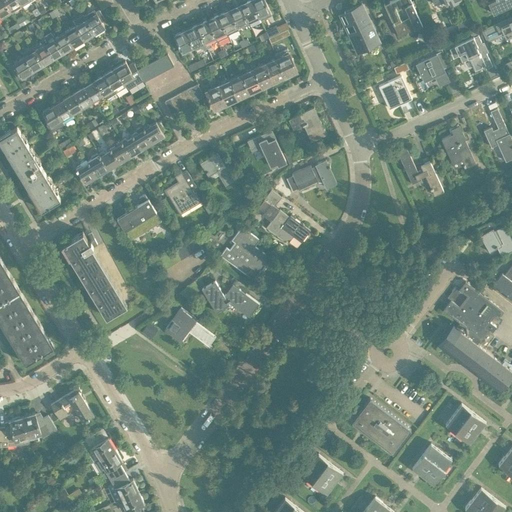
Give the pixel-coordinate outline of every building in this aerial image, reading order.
[(3,0),(0,0),(0,13),(1,16),(10,10),(3,0)] [(3,0),(10,10),(22,3),(20,0),(3,0)] [(111,0),(103,0),(98,3),(102,9),(113,2),(111,0)] [(251,0),(248,0),(240,4),(248,20),(258,15),(251,0)] [(270,10),(265,0),(251,0),(258,15),(260,19),(271,14),(270,10)] [(398,35),(406,32),(406,31),(414,27),(414,28),(422,24),(425,22),(422,17),(419,18),(414,6),(416,5),(414,1),(412,2),(410,0),(391,0),(384,4),(398,35)] [(511,0),(490,0),(489,1),(494,12),(511,3),(511,0)] [(348,32),(357,51),(379,41),(362,3),(344,11),(350,23),(353,21),(356,28),(348,32)] [(240,4),(229,9),(237,25),(248,20),(240,4)] [(101,21),(105,19),(99,8),(95,10),(94,9),(84,15),(94,32),(104,26),(101,21)] [(229,9),(218,14),(226,30),(228,34),(238,29),(237,25),(229,9)] [(20,26),(30,20),(26,12),(16,19),(17,21),(20,26)] [(94,32),(84,15),(83,13),(72,20),(75,25),(84,38),(94,32)] [(226,30),(218,14),(207,19),(216,39),(217,40),(228,35),(228,34),(226,30)] [(511,14),(481,29),(487,42),(505,33),(505,34),(506,36),(511,32),(511,14)] [(39,25),(45,22),(42,16),(36,20),(39,25)] [(216,39),(207,19),(186,29),(193,45),(195,49),(202,46),(203,49),(207,47),(212,45),(210,42),(216,39)] [(75,25),(65,31),(74,44),(84,38),(75,25)] [(266,31),(266,32),(268,37),(269,37),(273,35),(280,32),(277,26),(266,31)] [(23,34),(20,29),(13,34),(16,38),(23,34)] [(193,45),(186,29),(174,34),(182,50),(193,45)] [(65,31),(55,37),(63,51),(74,44),(65,31)] [(455,46),(451,48),(454,55),(459,53),(462,52),(465,58),(470,56),(474,66),(475,69),(484,64),(485,66),(487,67),(491,65),(491,63),(486,51),(481,42),(478,34),(474,36),(455,45),(455,46)] [(55,37),(45,44),(53,57),(63,51),(55,37)] [(45,44),(34,50),(43,63),(53,57),(45,44)] [(43,63),(34,50),(32,45),(21,51),(24,56),(32,69),(43,63)] [(442,50),(417,62),(424,78),(434,73),(436,79),(440,77),(442,83),(449,80),(443,67),(448,64),(442,50)] [(277,57),(278,60),(285,75),(297,70),(289,52),(288,52),(289,54),(283,57),(281,55),(277,57)] [(167,53),(161,56),(167,68),(173,64),(167,53)] [(14,63),(10,65),(18,78),(22,76),(32,69),(24,56),(14,62),(14,63)] [(161,56),(155,59),(161,71),(167,68),(161,56)] [(155,59),(149,62),(155,74),(161,71),(155,59)] [(139,72),(133,62),(128,65),(125,60),(115,66),(125,83),(135,77),(134,75),(139,72)] [(202,65),(200,60),(188,65),(191,70),(198,67),(202,65)] [(270,61),(265,63),(273,81),(285,75),(278,60),(271,63),(270,61)] [(405,61),(400,63),(403,69),(403,70),(409,68),(405,61)] [(149,62),(143,65),(150,77),(155,74),(149,62)] [(265,63),(253,68),(261,86),(273,81),(265,63)] [(143,80),(144,80),(150,77),(143,65),(137,69),(139,72),(143,80)] [(125,83),(115,66),(104,73),(113,88),(116,92),(126,85),(125,83)] [(253,68),(241,74),(249,92),(261,86),(253,68)] [(104,73),(94,79),(103,94),(113,88),(104,73)] [(229,79),(230,81),(238,97),(249,92),(241,74),(229,79)] [(389,107),(411,97),(401,74),(379,85),(389,107)] [(94,79),(83,85),(93,100),(103,94),(94,79)] [(217,84),(218,87),(226,103),(238,97),(230,81),(223,85),(222,82),(217,84)] [(198,83),(192,86),(198,98),(204,95),(198,83)] [(83,85),(73,91),(82,106),(93,100),(83,85)] [(192,86),(186,89),(192,101),(198,98),(192,86)] [(205,90),(214,108),(226,103),(218,87),(212,90),(211,88),(205,90)] [(186,89),(181,92),(187,103),(192,101),(186,89)] [(73,91),(63,98),(72,113),(82,106),(73,91)] [(181,92),(175,95),(181,106),(187,103),(181,92)] [(175,95),(170,98),(176,109),(181,106),(175,95)] [(63,98),(53,104),(62,119),(72,113),(63,98)] [(171,112),(176,109),(170,98),(165,101),(171,112)] [(53,104),(42,110),(52,125),(62,119),(53,104)] [(326,134),(318,116),(314,106),(313,107),(288,118),(293,128),(302,124),(303,125),(307,123),(308,126),(307,127),(313,140),(326,134)] [(511,157),(511,138),(509,132),(497,107),(490,110),(498,127),(493,129),(491,126),(484,129),(491,146),(498,143),(505,160),(511,157)] [(147,123),(144,125),(152,139),(156,137),(158,138),(164,134),(156,120),(155,121),(155,122),(149,125),(147,123)] [(465,137),(459,124),(451,128),(453,132),(441,138),(452,161),(461,157),(465,167),(475,162),(464,137),(465,137)] [(10,127),(6,129),(6,130),(7,132),(0,135),(0,140),(7,151),(26,140),(17,125),(11,129),(10,127)] [(152,139),(144,125),(143,126),(141,125),(136,128),(136,130),(133,132),(141,146),(145,144),(147,145),(153,141),(152,139)] [(266,131),(248,139),(252,149),(263,145),(273,166),(286,160),(273,133),(268,135),(266,131)] [(125,137),(122,139),(130,153),(134,151),(135,152),(142,148),(141,146),(133,132),(131,133),(133,135),(127,139),(125,137)] [(81,136),(76,139),(80,146),(85,143),(81,136)] [(114,144),(110,146),(119,160),(123,157),(124,159),(131,155),(130,153),(122,139),(120,140),(122,142),(116,145),(114,144)] [(26,140),(7,151),(11,159),(13,158),(21,172),(20,173),(24,179),(43,168),(26,140)] [(63,149),(67,156),(75,150),(72,144),(63,149)] [(103,150),(99,152),(108,166),(112,164),(113,165),(120,161),(119,160),(110,146),(109,146),(111,149),(105,152),(103,150)] [(434,194),(443,190),(430,160),(420,165),(423,170),(418,173),(407,148),(398,152),(412,183),(421,179),(420,177),(425,175),(431,187),(430,188),(431,189),(432,189),(434,194)] [(92,157),(88,159),(97,173),(101,171),(102,172),(109,168),(108,166),(99,152),(98,153),(99,155),(93,159),(92,157)] [(240,177),(228,157),(226,154),(220,158),(217,152),(200,162),(208,175),(216,170),(226,186),(240,177)] [(98,175),(97,173),(88,159),(87,160),(86,158),(80,162),(80,164),(76,166),(77,167),(76,167),(77,169),(78,168),(86,182),(87,181),(86,180),(89,178),(91,179),(98,175)] [(336,183),(329,167),(330,167),(329,164),(328,165),(326,159),(316,163),(316,164),(311,166),(310,164),(292,172),(293,174),(286,177),(292,190),(299,187),(300,189),(318,181),(318,180),(324,181),(327,187),(336,183)] [(43,168),(24,179),(28,187),(30,186),(33,192),(38,200),(37,201),(41,209),(60,197),(43,168)] [(173,184),(165,189),(180,213),(189,207),(201,200),(196,192),(194,193),(191,188),(196,185),(187,170),(182,173),(181,171),(175,175),(179,182),(174,186),(173,184)] [(302,223),(290,214),(289,215),(280,208),(279,209),(274,206),(281,196),(271,189),(264,199),(258,206),(265,211),(263,214),(271,220),(266,226),(277,234),(283,239),(291,238),(293,235),(301,241),(310,229),(304,224),(304,223),(302,222),(302,223)] [(200,190),(196,192),(201,200),(204,205),(208,203),(200,190)] [(125,211),(117,216),(125,229),(126,229),(130,235),(137,231),(138,232),(152,223),(153,225),(161,220),(145,193),(139,196),(142,201),(138,203),(125,211)] [(505,224),(497,228),(496,228),(497,229),(494,230),(493,228),(481,235),(480,234),(479,234),(489,251),(490,251),(489,250),(497,246),(501,255),(511,250),(511,241),(504,225),(505,225),(505,224)] [(267,255),(254,244),(258,238),(241,225),(232,238),(235,241),(229,249),(226,247),(221,253),(252,276),(267,255)] [(89,241),(83,231),(62,243),(106,316),(125,304),(90,247),(94,245),(91,239),(89,241)] [(196,235),(190,238),(197,249),(202,246),(196,235)] [(197,249),(190,238),(185,241),(192,252),(197,249)] [(192,252),(185,241),(180,244),(187,255),(192,252)] [(180,244),(175,247),(182,258),(187,255),(180,244)] [(182,258),(175,247),(170,251),(176,261),(182,258)] [(176,261),(170,251),(165,254),(171,265),(176,261)] [(171,265),(165,254),(159,257),(166,268),(171,265)] [(0,320),(25,362),(54,345),(0,255),(0,320)] [(154,260),(161,271),(166,268),(159,257),(154,260)] [(511,263),(507,270),(508,270),(505,274),(502,272),(493,283),(508,294),(511,296),(511,263)] [(235,304),(250,315),(258,303),(233,284),(224,295),(215,280),(205,286),(219,309),(229,303),(227,301),(230,300),(235,304)] [(482,338),(489,328),(492,330),(496,325),(489,320),(493,314),(497,317),(504,309),(465,280),(459,288),(456,285),(447,296),(451,299),(443,309),(460,322),(456,327),(453,325),(440,342),(501,388),(511,372),(511,369),(477,343),(481,338),(482,338)] [(194,319),(195,317),(181,306),(165,328),(179,338),(187,328),(209,344),(215,335),(194,319)] [(143,329),(152,336),(159,328),(150,320),(143,329)] [(93,413),(84,398),(85,398),(82,394),(82,395),(80,391),(81,390),(79,386),(51,403),(60,419),(71,413),(70,411),(76,408),(83,419),(93,413)] [(411,428),(370,397),(352,420),(393,452),(411,428)] [(470,441),(486,420),(461,402),(445,423),(470,441)] [(35,411),(22,415),(28,436),(41,432),(48,429),(50,432),(57,428),(48,414),(43,417),(41,414),(36,416),(35,411)] [(28,436),(22,415),(9,419),(10,423),(5,425),(5,428),(0,428),(0,430),(2,445),(8,445),(28,443),(30,442),(28,436)] [(116,447),(109,435),(105,437),(100,428),(84,438),(90,447),(88,452),(93,460),(116,447)] [(431,442),(412,466),(433,482),(452,458),(431,442)] [(511,473),(511,444),(498,463),(511,473)] [(125,469),(120,461),(123,459),(116,447),(93,460),(100,472),(104,470),(108,477),(109,476),(110,478),(125,469)] [(327,492),(343,471),(318,452),(302,473),(327,492)] [(130,479),(125,469),(110,478),(113,482),(108,485),(115,500),(120,498),(139,489),(133,477),(130,479)] [(51,485),(59,480),(55,473),(47,478),(51,485)] [(480,486),(465,507),(471,511),(499,511),(505,504),(480,486)] [(139,489),(120,498),(126,511),(126,510),(127,511),(144,511),(141,503),(145,502),(139,489)] [(46,499),(54,506),(62,497),(54,490),(46,499)] [(71,492),(65,496),(70,500),(75,498),(71,492)] [(375,495),(361,511),(395,511),(396,511),(375,495)] [(306,511),(285,496),(272,511),(306,511)] [(61,511),(66,511),(72,505),(64,498),(56,508),(61,511)]
